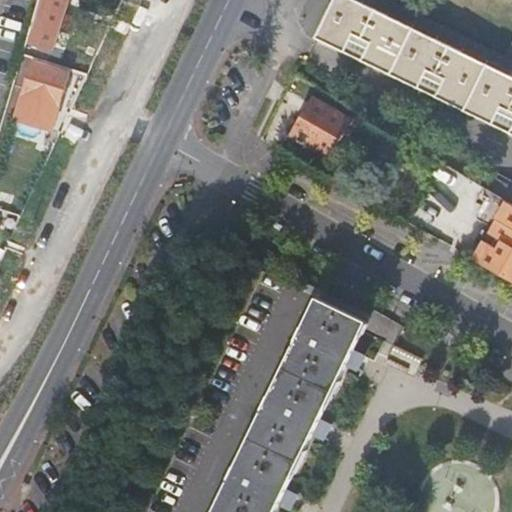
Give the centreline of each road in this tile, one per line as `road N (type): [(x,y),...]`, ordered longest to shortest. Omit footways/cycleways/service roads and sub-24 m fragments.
road 1 (residential): [(511,332),(161,135)]
road 2 (secondary): [(0,465),(161,135)]
road 3 (secondary): [(161,135),(226,0)]
